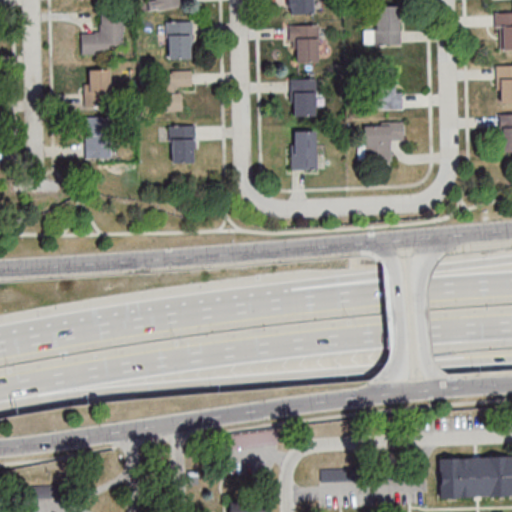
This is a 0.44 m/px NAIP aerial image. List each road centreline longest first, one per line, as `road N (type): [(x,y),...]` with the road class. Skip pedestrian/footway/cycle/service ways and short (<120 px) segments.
road 1 (motorway): [(0,388),(234,351),(511,325)]
road 2 (secondary): [(0,447),(511,382)]
road 3 (motorway): [(0,405),(511,357)]
road 4 (secondary): [(511,229),(0,268)]
road 5 (residential): [(249,187),(297,208),(398,204),(437,191),(449,161),(444,0)]
road 6 (motorway): [(511,258),(299,284),(200,313)]
road 7 (motorway): [(511,282),(200,313)]
road 8 (residential): [(511,436),(305,450),(291,468),(289,511)]
road 9 (motorway): [(200,313),(0,345)]
road 10 (residential): [(37,189),(31,0)]
road 11 (residential): [(249,187),(241,0)]
road 12 (secondary): [(431,252),(421,285),(434,375)]
road 13 (secondary): [(393,378),(403,344),(393,259)]
